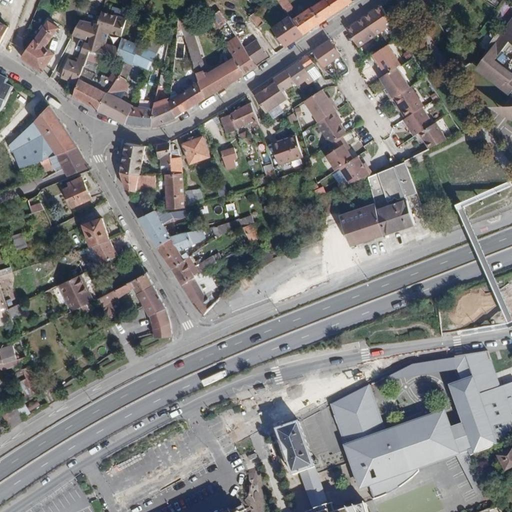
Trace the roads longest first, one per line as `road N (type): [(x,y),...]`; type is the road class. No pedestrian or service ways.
road 1 (primary): [(0,492),(234,350),(511,218)]
road 2 (primary): [(511,195),(223,327),(0,455)]
road 3 (residential): [(10,511),(83,458),(229,388),(311,364),(511,337)]
road 4 (residential): [(511,189),(272,289),(193,332)]
road 5 (residential): [(369,0),(172,128),(151,134),(104,127)]
road 6 (residential): [(193,332),(99,157),(104,127)]
road 7 (residential): [(193,332),(78,389),(0,440)]
road 8 (residential): [(104,127),(0,60)]
road 9 (unknown): [(337,21),(354,57),(356,85),(382,131)]
